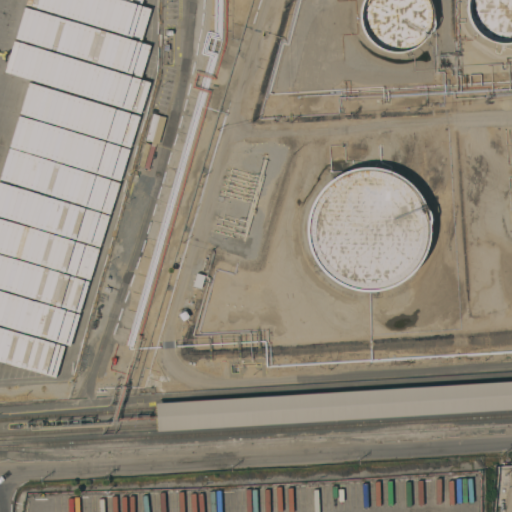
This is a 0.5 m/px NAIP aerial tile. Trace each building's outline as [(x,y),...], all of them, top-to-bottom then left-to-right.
[(0,365),(54,379),(63,345),(74,348),(142,80),(143,81),(152,47),(146,46),(155,12),(144,10),(146,0),(1,0),(0,5),(0,365)] [(383,51),(377,48),(371,44),(367,40),(364,36),(359,26),(358,17),(358,9),(361,2),(361,0),(428,0),(429,2),(431,8),(432,17),(433,24),(430,31),(421,42),(412,49),(405,51),(398,53),(389,52),(383,51)] [(511,42),(503,44),(496,43),(491,42),(483,39),(477,34),(472,28),(467,20),(466,16),(466,7),(466,0),(511,0),(511,42)] [(317,268),(315,265),(311,259),(306,247),(304,233),(305,220),(307,212),(309,206),(314,197),(321,188),(331,178),(340,173),(352,169),(362,167),(378,169),(388,172),(400,178),(406,182),(415,191),(421,201),(423,206),(428,212),(429,220),(428,226),(427,239),(424,251),(419,261),(413,270),(406,277),(400,281),(394,285),(385,289),(375,291),(362,292),(354,291),(348,289),(336,284),(327,278),(323,275),(317,268)] [(511,409),(156,431),(154,404),(511,381),(511,409)]
